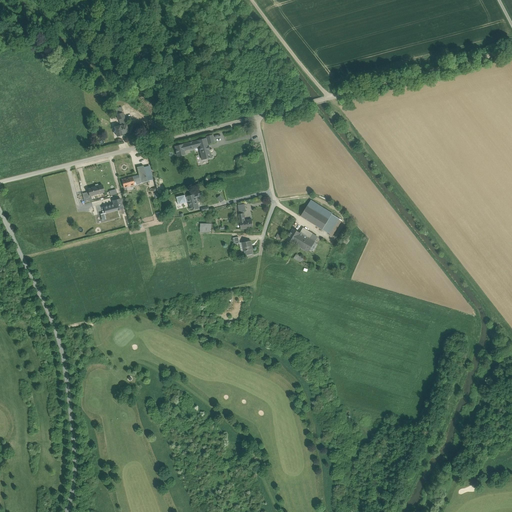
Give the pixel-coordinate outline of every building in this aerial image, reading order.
[(125,118),(121,119),(122,126),(115,127),(117,136),(122,135),(122,134),(128,132),(125,118)] [(212,137),(205,138),(207,145),(214,144),(212,137)] [(205,138),(196,141),(197,147),(201,162),(211,159),(207,145),(205,138)] [(196,141),(188,143),(190,149),(189,149),(197,147),(196,141)] [(188,143),(174,146),(177,156),(185,154),(184,150),(189,149),(190,149),(188,143)] [(147,182),(143,166),(137,167),(141,183),(147,182)] [(132,177),(122,180),(124,188),(134,185),(132,177)] [(102,185),(87,189),(88,192),(89,196),(91,196),(104,192),(102,185)] [(88,192),(82,194),(84,202),(92,200),(91,196),(89,196),(88,192)] [(201,193),(187,196),(191,211),(199,209),(196,199),(202,197),(201,193)] [(178,204),(186,202),(184,195),(176,197),(178,204)] [(120,199),(112,201),(113,204),(103,207),(105,213),(104,213),(105,219),(110,218),(109,217),(114,216),(114,217),(119,216),(118,210),(123,209),(120,199)] [(325,209),(311,200),(307,206),(322,215),(325,210),(325,209)] [(322,215),(307,206),(301,216),(322,230),(329,219),(322,215)] [(332,214),(325,210),(322,215),(329,219),(332,214)] [(332,214),(329,219),(322,230),(330,234),(340,219),(332,214)] [(252,220),(245,221),(245,219),(240,220),(241,229),(253,228),(252,220)] [(211,224),(200,224),(200,233),(211,233),(211,224)] [(293,229),(286,239),(294,244),(294,243),(301,233),(300,233),(293,229)] [(318,238),(303,229),(300,233),(301,233),(294,243),(308,252),(318,238)] [(251,241),(242,243),(244,251),(245,256),(253,254),(252,250),(253,250),(251,241)] [(304,259),(296,254),(294,258),(302,263),(304,259)]
